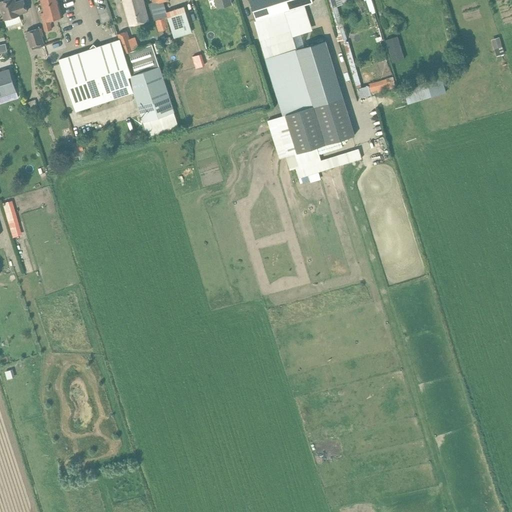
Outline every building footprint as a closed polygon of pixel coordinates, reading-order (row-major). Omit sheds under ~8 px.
[(14,0),(3,0),(0,1),(0,5),(2,11),(5,20),(19,15),(19,14),(27,11),(26,9),(23,0),(22,0),(15,2),(14,0)] [(57,0),(40,0),(44,12),(41,13),(45,31),(51,30),(50,23),(51,23),(51,20),(62,17),(57,0)] [(142,0),(122,0),(130,25),(148,20),(142,0)] [(232,4),(231,0),(216,0),(219,8),(232,4)] [(249,0),(256,21),(285,11),(284,10),(281,0),(249,0)] [(281,0),(284,10),(311,2),(310,0),(281,0)] [(326,0),(334,26),(342,23),(335,0),(326,0)] [(158,32),(159,37),(165,36),(163,30),(166,30),(167,35),(171,34),(167,22),(169,21),(172,30),(174,38),(184,34),(191,32),(184,7),(167,12),(168,17),(155,20),(158,32)] [(38,27),(26,31),(31,47),(43,43),(38,27)] [(127,29),(120,32),(125,51),(133,48),(127,29)] [(397,36),(386,40),(393,62),(405,59),(397,36)] [(76,111),(133,92),(128,77),(132,76),(124,53),(119,39),(59,59),(76,111)] [(296,49),(313,107),(325,145),(355,136),(325,40),(296,49)] [(179,128),(159,67),(160,66),(159,65),(166,63),(160,43),(153,45),(124,53),(132,76),(128,77),(133,92),(148,139),(179,128)] [(501,43),(493,46),(496,57),(504,55),(501,43)] [(357,72),(351,54),(348,55),(354,73),(357,72)] [(7,68),(0,70),(0,95),(15,91),(7,68)] [(368,84),(371,94),(396,87),(393,77),(368,84)] [(442,78),(428,82),(432,97),(446,92),(442,78)] [(372,96),(371,94),(368,84),(366,84),(367,86),(357,88),(360,99),(372,96)] [(39,105),(38,106),(36,99),(26,103),(29,110),(28,110),(30,116),(42,112),(39,105)] [(325,145),(313,107),(285,115),(297,153),(325,145)] [(66,151),(63,152),(67,164),(79,161),(73,143),(65,145),(66,151)] [(3,202),(11,235),(21,233),(12,200),(3,202)]
